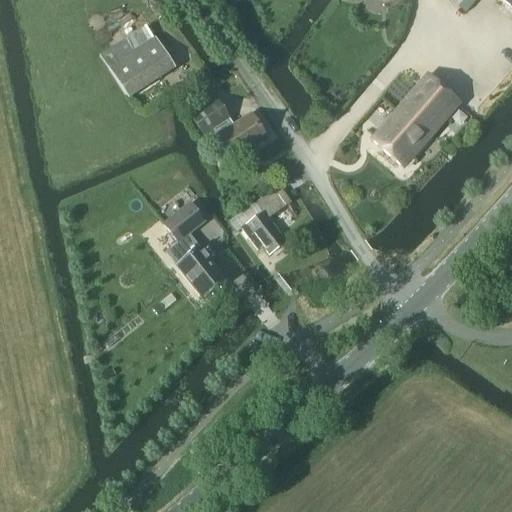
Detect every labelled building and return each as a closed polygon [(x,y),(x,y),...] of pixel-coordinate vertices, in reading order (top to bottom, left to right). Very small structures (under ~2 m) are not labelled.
[(492,0),(511,16),(511,0),(444,0),(447,1),(447,0),(492,0)] [(125,99),(172,68),(154,40),(106,71),(125,99)] [(403,172),(459,107),(427,79),(370,144),(403,172)] [(215,139),(233,128),(216,103),(191,119),(204,139),(211,134),(215,139)] [(233,164),(266,142),(250,118),(218,140),(233,164)] [(278,188),(233,221),(262,261),(284,245),(266,219),(289,203),(278,188)] [(188,206),(162,227),(177,245),(179,244),(189,256),(174,269),(201,303),(226,284),(198,249),(188,237),(203,225),(188,206)]
